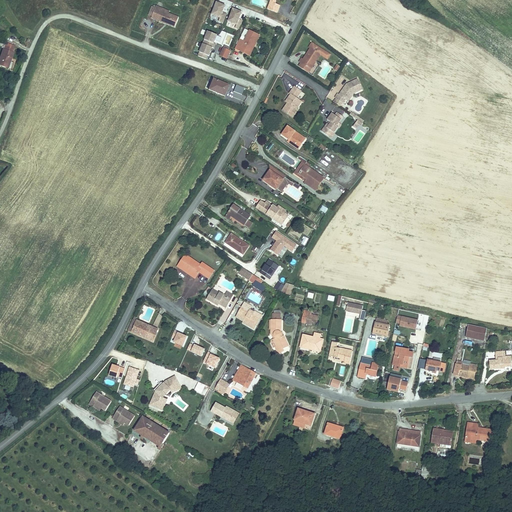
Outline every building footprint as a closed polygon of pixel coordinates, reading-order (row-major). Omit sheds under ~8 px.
[(223,12),(225,7),(221,6),(222,4),(217,2),(212,15),(220,18),(219,21),(223,23),(226,14),(223,12)] [(271,6),(269,5),(268,9),(277,13),(280,5),(275,3),(273,2),(271,6)] [(179,17),(168,13),(168,14),(161,11),(162,8),(156,5),(152,17),(175,26),(179,17)] [(235,28),(239,29),(243,21),(240,19),(242,14),(239,13),(240,11),(235,9),(229,21),(237,24),(235,28)] [(235,49),(240,51),(241,48),(249,52),(253,43),(256,44),(260,36),(250,31),(249,31),(245,29),(235,49)] [(216,44),(214,43),(217,35),(208,32),(203,44),(204,44),(203,48),(201,48),(198,56),(206,59),(208,56),(209,56),(212,48),(214,48),(216,44)] [(5,49),(4,49),(0,58),(0,65),(8,68),(11,69),(13,63),(10,62),(14,52),(12,52),(14,45),(7,43),(7,44),(5,49)] [(241,48),(240,51),(250,56),(256,44),(253,43),(249,52),(241,48)] [(230,51),(223,48),(220,55),(227,58),(230,51)] [(308,56),(306,55),(303,59),(302,58),(299,62),(301,63),(311,69),(316,61),(321,54),(311,48),(307,53),(309,54),(308,56)] [(311,69),(301,63),(299,66),(309,73),(311,69)] [(225,90),(227,85),(213,79),(209,90),(224,96),(226,90),(225,90)] [(335,98),(336,98),(343,103),(346,99),(347,100),(352,93),(354,92),(354,93),(363,89),(358,79),(346,84),(345,86),(346,87),(345,89),(344,88),(339,94),(338,93),(335,98)] [(236,84),(233,91),(241,94),(244,87),(236,84)] [(291,95),(288,99),(290,101),(288,103),(283,110),(292,117),(297,110),(296,109),(302,102),(296,98),(301,91),(295,86),(289,94),(291,95)] [(341,119),(333,113),(328,120),(329,121),(331,123),(330,125),(328,123),(322,131),(329,137),(333,132),(334,133),(338,127),(337,126),(341,119)] [(342,118),(341,119),(337,126),(338,127),(339,128),(345,120),(342,118)] [(282,135),(289,140),(296,144),(298,142),(302,144),(306,139),(288,126),(282,135)] [(296,144),(289,140),(288,142),(298,149),(302,144),(298,142),(296,144)] [(303,179),(306,181),(308,178),(306,176),(305,177),(300,173),(305,165),(302,163),(295,173),(303,179)] [(306,181),(305,182),(316,190),(317,189),(322,182),(324,179),(324,178),(305,165),(300,173),(305,177),(306,176),(308,178),(306,181)] [(273,167),(263,180),(270,185),(270,184),(281,192),(288,182),(290,180),(283,175),(273,167)] [(261,201),(256,207),(282,225),(289,216),(285,213),(277,208),(273,205),(272,205),(266,201),(265,204),(261,201)] [(241,221),(240,222),(249,228),(253,223),(248,220),(251,217),(233,205),(225,216),(229,219),(231,216),(238,220),(239,220),(241,221)] [(297,246),(277,232),(273,238),(278,241),(271,250),(278,255),(285,246),(293,252),(297,246)] [(235,247),(235,248),(243,254),(249,246),(232,234),(226,243),(233,247),(234,246),(235,247)] [(186,255),(179,265),(187,270),(186,272),(195,278),(199,272),(200,271),(209,277),(214,270),(203,263),(201,265),(186,255)] [(276,264),(270,260),(261,273),(270,280),(277,269),(274,267),(276,264)] [(242,267),(238,273),(243,276),(247,270),(242,267)] [(253,275),(247,270),(243,276),(249,281),(253,275)] [(253,275),(249,281),(254,284),(256,280),(261,283),(262,281),(253,275)] [(256,281),(254,285),(260,289),(263,286),(256,281)] [(275,289),(281,293),(285,286),(279,283),(275,289)] [(286,283),(281,293),(289,296),(294,285),(286,283)] [(207,299),(215,303),(216,302),(219,303),(226,308),(233,295),(227,292),(225,296),(219,293),(218,295),(211,291),(207,299)] [(363,306),(348,303),(348,304),(347,308),(355,310),(355,313),(361,314),(363,306)] [(243,306),(238,314),(245,318),(248,320),(247,322),(255,326),(262,315),(255,311),(254,312),(243,306)] [(311,312),(308,311),(305,323),(312,324),(313,320),(314,315),(311,315),(311,312)] [(400,324),(399,326),(407,328),(407,327),(409,327),(409,329),(416,330),(418,321),(398,316),(396,323),(400,324)] [(137,318),(134,317),(133,319),(128,331),(153,341),(156,334),(158,330),(152,327),(136,320),(137,318)] [(275,347),(278,354),(284,351),(283,348),(288,346),(284,336),(282,337),(282,336),(282,335),(282,334),(281,333),(281,320),(272,320),(271,320),(271,329),(271,335),(274,335),(274,337),(275,337),(275,338),(274,339),(277,347),(275,347)] [(377,322),(375,322),(373,334),(387,337),(388,336),(390,336),(391,332),(389,332),(390,325),(387,324),(388,321),(383,320),(382,323),(377,322)] [(487,328),(469,324),(468,326),(466,337),(484,341),(487,328)] [(426,330),(418,329),(416,340),(424,342),(426,330)] [(175,331),(172,337),(176,339),(174,342),(183,346),(187,337),(181,334),(178,333),(179,332),(175,331)] [(314,337),(303,335),(301,347),(310,349),(310,347),(321,350),(323,340),(318,339),(314,337)] [(333,342),(332,347),(331,350),(330,356),(334,357),(334,359),(344,361),(344,363),(350,364),(352,351),(337,347),(338,343),(333,342)] [(194,346),(190,344),(187,350),(201,356),(205,349),(195,345),(194,346)] [(404,368),(407,368),(410,357),(413,358),(414,353),(409,352),(409,350),(405,349),(404,351),(401,350),(401,348),(397,347),(393,365),(395,365),(394,370),(399,371),(400,365),(404,366),(404,368)] [(207,364),(216,368),(220,359),(214,356),(211,355),(212,354),(208,352),(204,361),(207,363),(207,364)] [(496,361),(490,361),(490,370),(501,369),(501,367),(504,367),(511,366),(511,364),(511,356),(505,357),(505,352),(495,352),(496,358),(498,358),(498,360),(496,361)] [(361,362),(358,376),(366,378),(367,374),(376,376),(378,364),(373,363),(374,360),(363,358),(362,362),(361,362)] [(446,364),(428,360),(426,370),(433,371),(433,373),(436,373),(436,370),(444,372),(446,364)] [(457,360),(454,374),(474,379),(477,365),(471,364),(471,361),(464,360),(463,362),(457,360)] [(124,378),(127,369),(115,365),(111,375),(119,378),(119,377),(124,378)] [(256,373),(242,365),(233,380),(237,383),(238,382),(240,384),(248,388),(256,373)] [(140,387),(142,380),(138,379),(141,371),(132,368),(126,385),(135,388),(136,386),(140,387)] [(390,377),(387,390),(399,392),(399,389),(406,390),(408,383),(401,381),(401,380),(390,377)] [(161,402),(163,397),(167,394),(170,390),(173,388),(175,391),(181,388),(176,379),(173,381),(171,378),(166,381),(163,384),(157,392),(156,392),(152,400),(155,401),(153,406),(163,410),(165,404),(161,402)] [(338,389),(341,381),(333,378),(330,386),(338,389)] [(225,382),(220,379),(216,388),(220,390),(225,382)] [(201,393),(205,384),(194,380),(193,384),(191,383),(189,389),(201,393)] [(229,384),(225,382),(220,390),(221,391),(224,393),(229,384)] [(155,390),(157,392),(163,384),(162,383),(160,385),(159,385),(155,390)] [(89,404),(94,406),(95,404),(101,408),(106,411),(111,402),(96,392),(89,404)] [(184,410),(187,406),(177,398),(174,403),(184,410)] [(211,411),(221,417),(222,415),(231,420),(236,411),(227,406),(226,408),(216,402),(211,411)] [(113,418),(117,421),(118,419),(125,422),(129,425),(135,416),(120,407),(113,418)] [(295,420),(306,424),(311,426),(315,414),(309,412),(309,414),(307,414),(308,413),(298,409),(297,415),(295,420)] [(239,413),(236,411),(231,420),(222,415),(221,417),(233,424),(239,413)] [(170,433),(143,417),(135,431),(161,447),(170,433)] [(328,423),(325,434),(340,439),(344,428),(328,423)] [(466,438),(466,442),(471,442),(472,439),(476,439),(491,441),(493,430),(485,429),(485,431),(477,430),(477,428),(478,425),(474,424),(468,423),(466,438)] [(400,429),(398,443),(419,447),(421,432),(400,429)] [(443,430),(434,429),(432,443),(441,444),(440,447),(451,449),(453,434),(443,432),(443,430)] [(429,462),(423,461),(421,477),(420,482),(424,482),(425,477),(426,474),(428,474),(429,472),(431,473),(432,468),(429,468),(430,465),(429,465),(429,462)]
